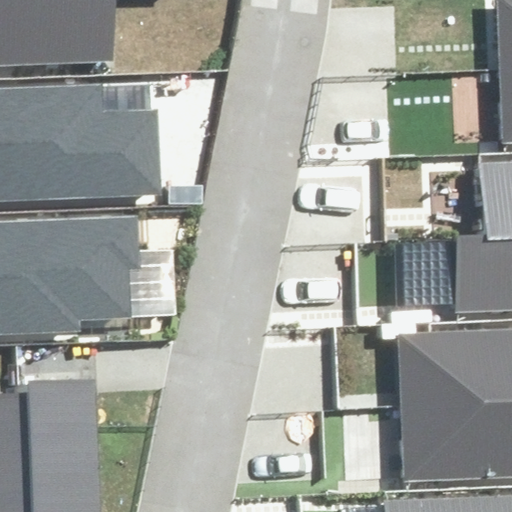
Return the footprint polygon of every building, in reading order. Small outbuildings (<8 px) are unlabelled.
[(0,0),(0,55),(102,51),(100,0),(0,0)] [(511,0),(495,0),(498,63),(511,62),(511,0)] [(511,62),(498,63),(500,136),(511,135),(511,62)] [(0,193),(139,190),(136,102),(79,104),(78,74),(0,75),(0,193)] [(511,155),(471,157),(473,232),(511,231),(511,155)] [(0,340),(61,338),(59,292),(114,289),(110,205),(0,209),(0,340)] [(446,233),(448,303),(511,301),(511,231),(473,232),(446,233)] [(511,324),(392,328),(394,397),(511,394),(511,324)] [(13,389),(18,511),(93,511),(89,377),(13,380),(13,389)] [(0,389),(0,511),(18,511),(13,389),(0,389)] [(511,394),(394,397),(396,472),(511,469),(511,394)] [(511,511),(511,490),(380,494),(380,511),(511,511)]
